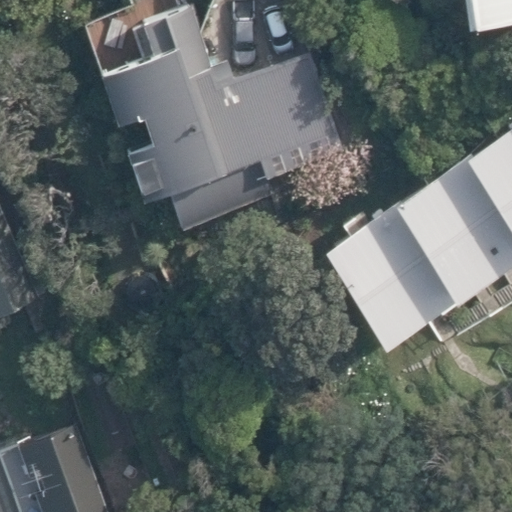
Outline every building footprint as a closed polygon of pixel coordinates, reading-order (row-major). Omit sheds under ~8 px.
[(212,81),(205,58),(210,56),(191,0),(139,17),(148,47),(96,65),(113,117),(137,109),(148,142),(127,149),(142,192),(164,185),(176,221),(272,189),(267,171),(350,144),(318,46),(212,81)] [(511,0),(462,0),(465,14),(511,7),(511,0)] [(511,111),(314,238),(376,336),(511,249),(511,111)] [(0,308),(38,293),(0,201),(0,308)] [(0,511),(107,511),(76,417),(0,442),(0,511)]
